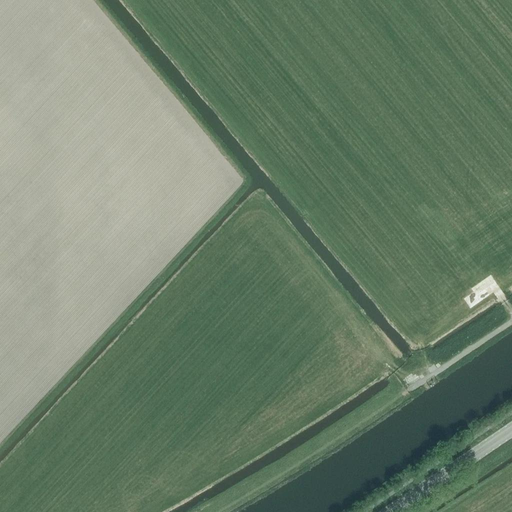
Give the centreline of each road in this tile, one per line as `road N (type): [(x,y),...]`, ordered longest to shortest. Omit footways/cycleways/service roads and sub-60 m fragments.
road 1 (tertiary): [(389,511),(511,430)]
road 2 (track): [(412,389),(511,320)]
